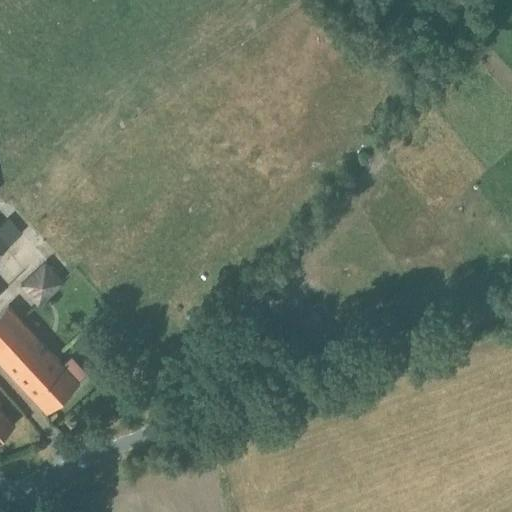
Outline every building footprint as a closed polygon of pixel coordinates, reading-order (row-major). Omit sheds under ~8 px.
[(0,252),(22,233),(8,218),(0,225),(0,252)] [(39,304),(63,282),(45,262),(21,284),(39,304)] [(0,360),(12,374),(44,344),(8,305),(0,312),(0,360)] [(44,344),(12,374),(18,380),(16,381),(25,391),(27,389),(46,411),(78,381),(69,370),(73,366),(67,360),(63,364),(44,344)] [(0,436),(14,424),(0,408),(0,436)]
